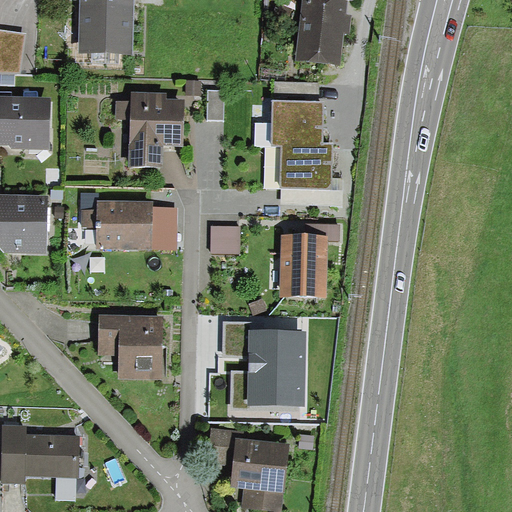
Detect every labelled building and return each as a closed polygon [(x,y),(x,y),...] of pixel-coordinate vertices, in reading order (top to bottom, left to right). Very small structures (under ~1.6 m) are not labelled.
[(79,0),(79,50),(128,51),(128,0),(79,0)] [(301,0),(295,57),(335,61),(341,0),(301,0)] [(198,81),(184,81),(183,95),(197,96),(198,81)] [(282,83),(281,98),(323,100),(324,84),(282,83)] [(180,145),(181,99),(166,99),(166,92),(131,92),(131,101),(117,100),(116,141),(128,141),(128,164),(158,165),(159,145),(180,145)] [(223,95),(208,95),(208,123),(223,123),(223,95)] [(0,144),(47,145),(47,97),(0,96),(0,144)] [(285,151),(327,153),(328,109),(275,108),(274,151),(285,151)] [(338,153),(327,153),(285,151),(284,197),(336,198),(338,153)] [(44,251),(45,199),(0,199),(0,250),(1,252),(44,251)] [(150,201),(97,202),(97,246),(151,246),(150,201)] [(335,224),(320,224),(320,235),(320,242),(335,242),(335,224)] [(235,227),(209,228),(209,254),(236,254),(235,227)] [(282,235),(282,294),(320,294),(320,242),(320,235),(282,235)] [(266,310),(262,300),(250,304),(254,314),(266,310)] [(159,377),(159,316),(99,316),(99,356),(119,355),(119,377),(159,377)] [(252,332),(249,401),(302,403),(305,334),(252,332)] [(76,474),(76,436),(23,436),(23,425),(0,425),(0,481),(23,482),(23,474),(76,474)] [(280,508),(285,442),(238,439),(239,432),(209,430),(207,462),(230,464),(229,486),(241,487),(240,505),(280,508)] [(309,436),(296,435),(296,449),(308,449),(309,436)]
